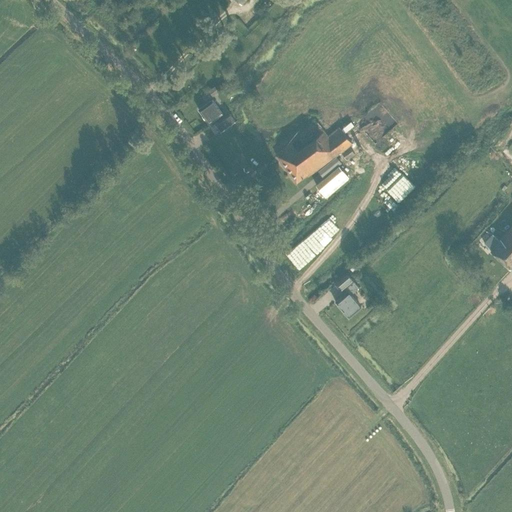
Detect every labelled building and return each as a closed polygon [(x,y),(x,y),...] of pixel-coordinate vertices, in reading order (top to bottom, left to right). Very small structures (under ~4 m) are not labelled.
[(215,86),(212,89),(207,92),(211,97),(219,92),(215,86)] [(212,99),(199,109),(209,123),(219,116),(218,116),(222,113),(212,99)] [(215,124),(215,125),(221,132),(236,121),(230,113),(215,124)] [(327,136),(317,123),(275,154),(281,161),(280,161),(297,182),(306,175),(308,177),(352,143),(344,133),(353,126),(351,122),(341,129),(339,127),(327,136)] [(355,154),(350,147),(342,153),(346,160),(355,154)] [(340,165),(316,185),(326,197),(350,178),(340,165)] [(511,226),(499,240),(500,241),(491,251),(498,257),(498,258),(499,260),(501,262),(503,263),(504,263),(511,269),(511,267),(511,226)] [(492,246),(501,236),(494,229),(484,239),(492,246)] [(347,291),(335,301),(349,317),(361,307),(351,295),(359,288),(353,281),(355,280),(348,273),(335,285),(342,292),(345,289),(347,291)]
